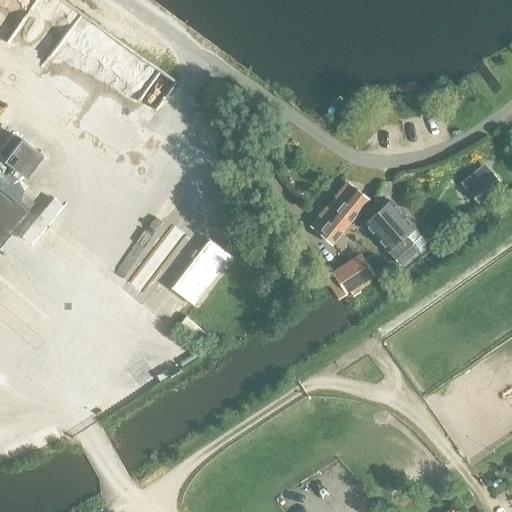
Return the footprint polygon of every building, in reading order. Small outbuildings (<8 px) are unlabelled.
[(0,157),(25,176),(41,154),(13,133),(0,150),(0,157)] [(479,203),(500,185),(490,173),(469,191),(479,203)] [(331,244),(367,201),(353,189),(352,190),(345,184),(310,227),(331,244)] [(0,246),(28,212),(0,188),(0,246)] [(363,226),(400,266),(426,242),(389,202),(374,215),(375,216),(363,226)] [(194,306),(232,257),(209,239),(171,289),(194,306)] [(331,274),(338,284),(345,294),(373,275),(359,255),(331,274)]
